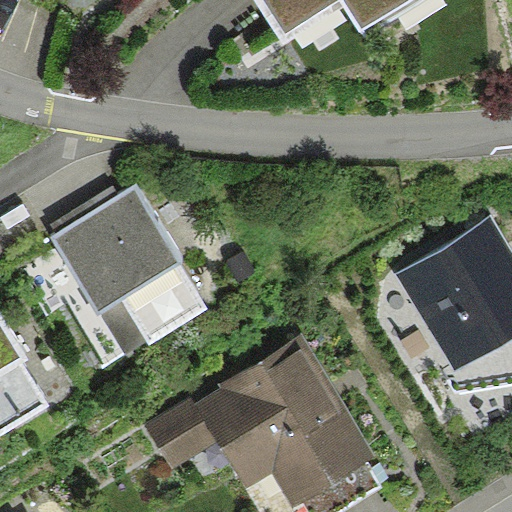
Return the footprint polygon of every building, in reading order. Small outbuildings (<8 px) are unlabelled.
[(306,0),(325,30),(372,0),(386,0),(401,22),(436,0),(306,0)] [(170,177),(92,229),(151,316),(171,303),(186,326),(232,295),(216,272),(228,264),(170,177)] [(511,230),(503,216),(419,269),(476,360),(511,337),(511,230)] [(10,270),(0,277),(0,403),(11,396),(27,419),(72,388),(57,365),(69,357),(10,270)] [(326,339),(227,393),(272,474),(307,455),(337,509),(401,474),(326,339)] [(31,511),(25,502),(8,511),(31,511)]
